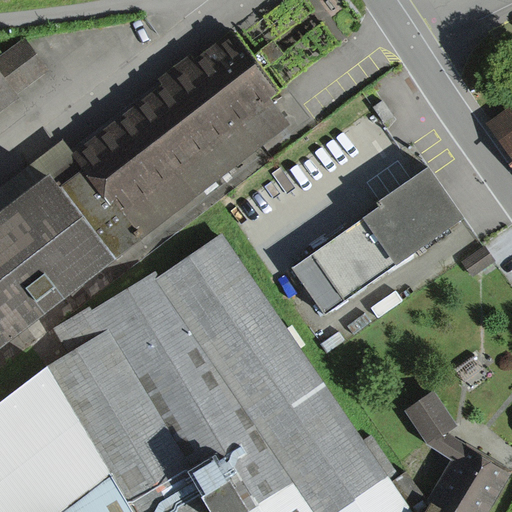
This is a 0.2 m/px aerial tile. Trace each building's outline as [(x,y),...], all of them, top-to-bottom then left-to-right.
[(51,173),(115,259),(292,128),(278,109),(285,103),(270,82),(235,36),(51,173)] [(0,112),(51,75),(36,54),(27,43),(0,62),(0,112)] [(511,149),(511,112),(494,125),(511,149)] [(297,271),(329,318),(469,220),(450,192),(435,169),(387,200),(389,206),(297,271)] [(0,349),(115,259),(51,173),(0,212),(0,349)] [(414,511),(395,483),(224,232),(160,276),(157,270),(93,310),(90,304),(55,329),(69,352),(49,365),(113,479),(135,511),(414,511)] [(498,262),(488,249),(466,264),(476,278),(498,262)] [(68,511),(113,479),(49,365),(0,402),(0,511),(68,511)] [(414,511),(489,511),(511,476),(511,471),(485,454),(448,430),(460,423),(436,388),(406,408),(431,445),(453,459),(430,498),(408,472),(395,483),(414,511)] [(135,511),(113,479),(68,511),(135,511)]
